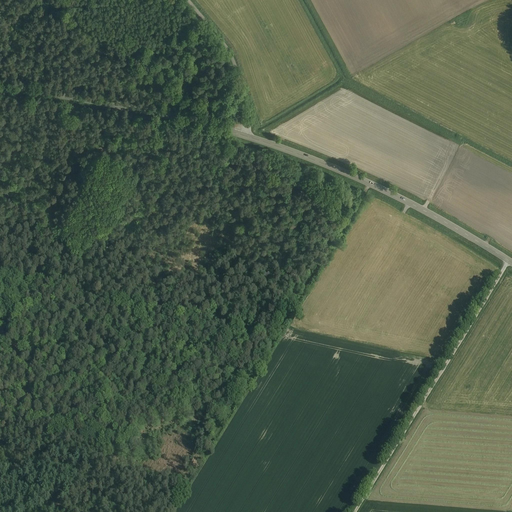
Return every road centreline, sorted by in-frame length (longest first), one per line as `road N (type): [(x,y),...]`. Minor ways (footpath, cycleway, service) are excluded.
road 1 (track): [(275,336),(184,487),(0,445)]
road 2 (tertiary): [(511,262),(368,183),(245,136)]
road 3 (track): [(353,511),(508,260)]
road 4 (track): [(275,336),(0,274)]
road 5 (track): [(122,114),(0,349)]
road 6 (tertiary): [(245,136),(128,103),(0,82)]
road 7 (track): [(43,0),(245,136)]
road 8 (track): [(368,183),(275,336)]
road 9 (unclassified): [(245,136),(243,88),(224,41),(189,0)]
